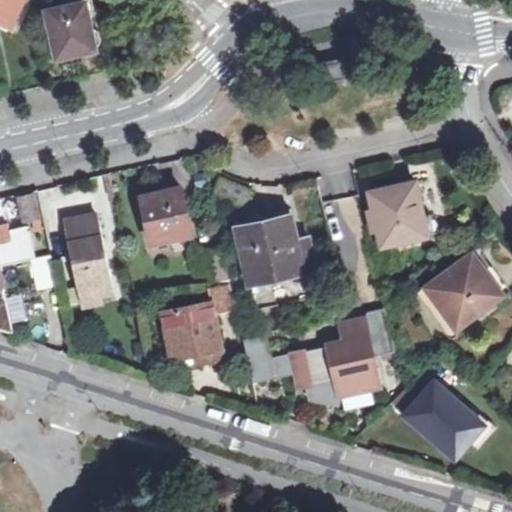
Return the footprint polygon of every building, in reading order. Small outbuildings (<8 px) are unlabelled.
[(23,0),(0,0),(0,20),(11,26),(23,0)] [(86,0),(50,0),(34,3),(47,58),(97,49),(102,41),(100,30),(91,25),(86,0)] [(346,60),(320,65),(323,82),(349,78),(346,60)] [(252,191),(222,178),(215,194),(245,207),(252,191)] [(417,181),(369,192),(381,247),(429,237),(417,181)] [(181,182),(131,192),(141,245),(192,234),(181,182)] [(19,228),(40,226),(38,192),(17,194),(19,228)] [(291,209),(227,222),(243,285),(304,272),(291,209)] [(99,217),(81,221),(85,241),(70,244),(80,292),(95,289),(102,295),(115,292),(107,253),(102,254),(100,247),(105,246),(99,217)] [(85,241),(81,221),(65,224),(70,244),(85,241)] [(14,245),(0,247),(0,269),(1,270),(37,262),(29,229),(11,233),(14,245)] [(210,282),(230,279),(224,249),(204,252),(210,282)] [(507,294),(474,251),(418,294),(451,337),(507,294)] [(0,328),(15,334),(1,270),(0,269),(0,328)] [(95,289),(80,292),(83,305),(103,301),(102,295),(95,289)] [(215,301),(163,312),(173,359),(189,357),(197,355),(198,364),(227,359),(215,301)] [(395,352),(385,309),(369,312),(367,317),(359,340),(345,343),(294,354),(296,367),(301,386),(313,384),(315,395),(340,400),(341,394),(380,385),(374,357),(395,352)] [(340,323),(345,343),(359,340),(367,317),(340,323)] [(266,333),(244,338),(252,377),(275,372),(272,359),(266,333)] [(272,359),(275,372),(296,367),(294,354),(272,359)] [(197,355),(189,357),(190,366),(198,364),(197,355)] [(460,402),(425,371),(408,388),(393,403),(458,458),(487,426),(468,408),(474,407),(475,403),(460,402)]
